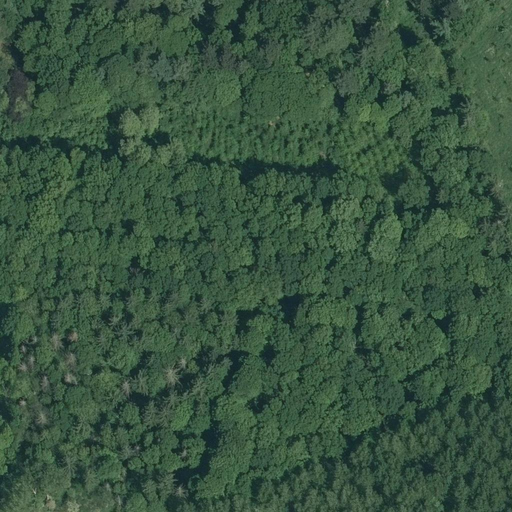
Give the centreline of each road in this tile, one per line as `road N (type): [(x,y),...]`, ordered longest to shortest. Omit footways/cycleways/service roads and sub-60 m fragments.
road 1 (track): [(385,0),(490,311),(0,268)]
road 2 (track): [(511,0),(475,39),(412,77)]
